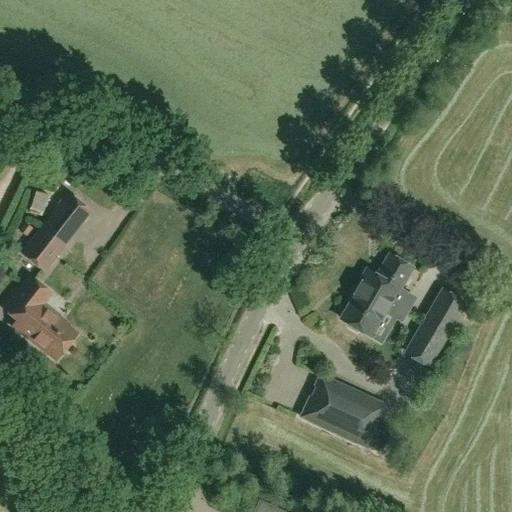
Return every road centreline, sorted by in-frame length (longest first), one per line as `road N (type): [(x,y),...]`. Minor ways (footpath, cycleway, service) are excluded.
road 1 (unclassified): [(300,237),(190,180),(0,116)]
road 2 (tertiary): [(174,511),(300,237)]
road 3 (tertiary): [(300,237),(464,0)]
